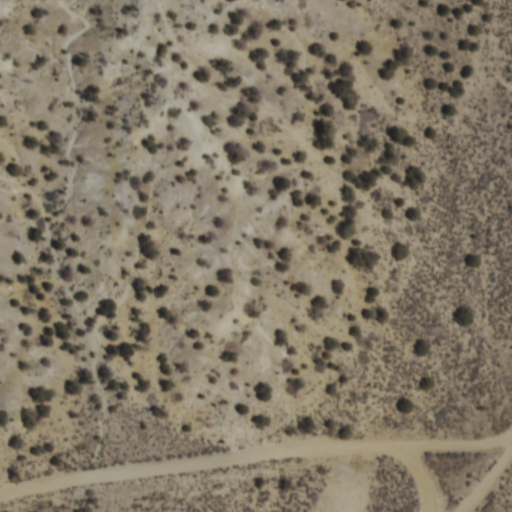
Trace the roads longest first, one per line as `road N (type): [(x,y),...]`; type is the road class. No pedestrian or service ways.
road 1 (track): [(511,340),(438,390),(99,454),(0,484)]
road 2 (track): [(413,511),(438,390)]
